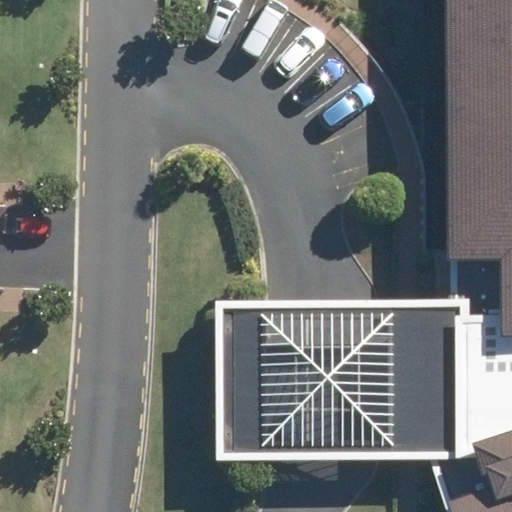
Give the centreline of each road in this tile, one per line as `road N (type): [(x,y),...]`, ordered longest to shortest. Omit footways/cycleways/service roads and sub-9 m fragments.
road 1 (residential): [(125,99),(258,134),(294,194),(310,237),(332,381),(302,511)]
road 2 (residential): [(97,511),(122,389),(125,99)]
